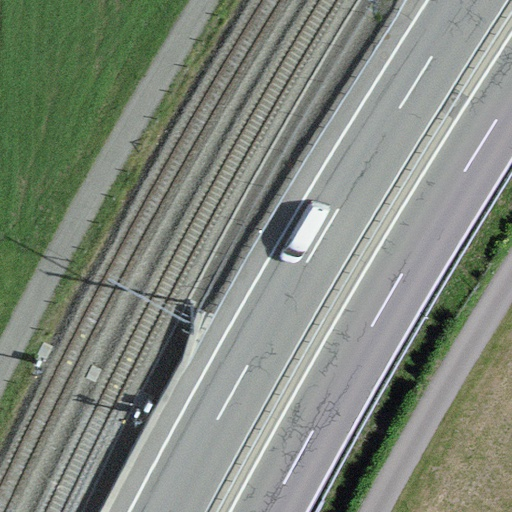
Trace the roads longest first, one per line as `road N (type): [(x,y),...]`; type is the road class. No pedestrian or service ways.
road 1 (motorway): [(468,0),(316,245),(168,511)]
road 2 (motorway): [(268,511),(511,95)]
